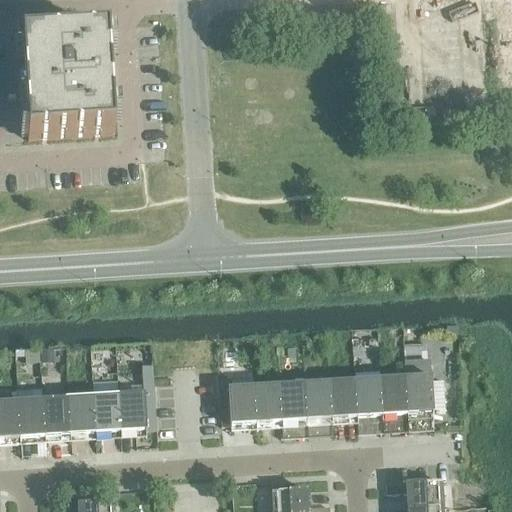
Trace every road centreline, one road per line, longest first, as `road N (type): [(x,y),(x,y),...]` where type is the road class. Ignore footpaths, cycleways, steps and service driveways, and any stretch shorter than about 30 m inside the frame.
road 1 (residential): [(0,163),(134,153),(126,4)]
road 2 (residential): [(202,260),(184,1)]
road 3 (tertiary): [(202,260),(444,245)]
road 4 (tertiary): [(0,272),(202,260)]
road 5 (unknown): [(479,0),(492,111),(412,118)]
road 6 (residential): [(21,481),(186,470)]
road 7 (residential): [(186,470),(351,459)]
road 8 (residential): [(0,12),(126,4)]
